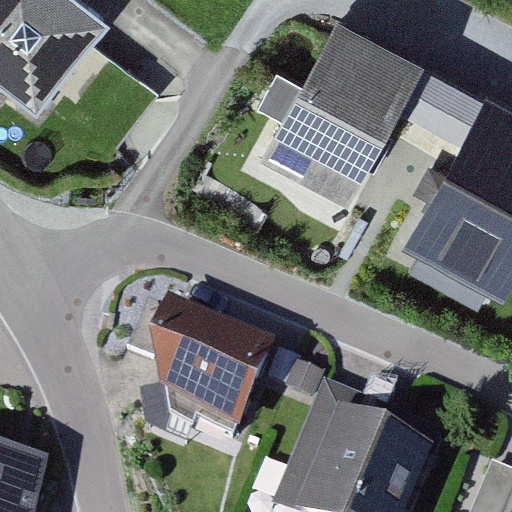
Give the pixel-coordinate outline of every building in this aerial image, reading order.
[(112,10),(98,0),(0,0),(0,79),(38,108),(112,10)] [(426,51),(338,5),(297,83),(276,123),(261,151),(349,197),(364,169),(385,129),(426,51)] [(402,261),(511,311),(511,106),(480,92),(402,261)] [(238,435),(276,350),(168,302),(149,345),(161,401),(238,435)] [(273,508),(281,511),(297,511),(339,413),(434,453),(443,432),(325,383),(273,508)] [(434,453),(339,413),(297,511),(409,511),(432,458),(434,453)] [(43,511),(52,471),(0,459),(0,511),(43,511)] [(511,511),(511,472),(492,464),(472,511),(511,511)]
